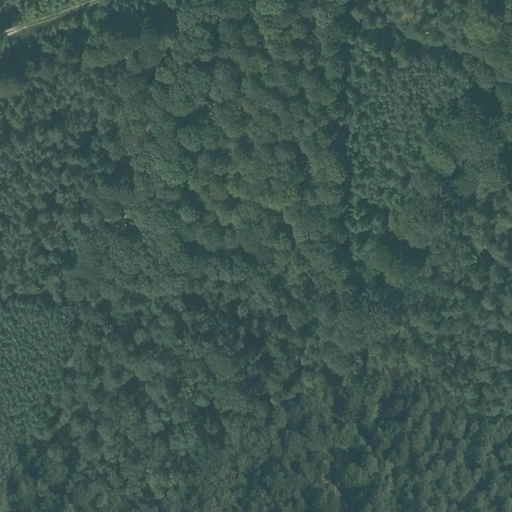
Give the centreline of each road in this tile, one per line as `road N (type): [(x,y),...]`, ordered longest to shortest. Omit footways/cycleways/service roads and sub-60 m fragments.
road 1 (track): [(11,511),(97,284),(171,0)]
road 2 (track): [(505,68),(371,273),(355,313),(344,355),(335,511)]
road 3 (track): [(351,511),(359,358),(371,311),(509,92),(505,68)]
road 4 (track): [(496,51),(300,0)]
